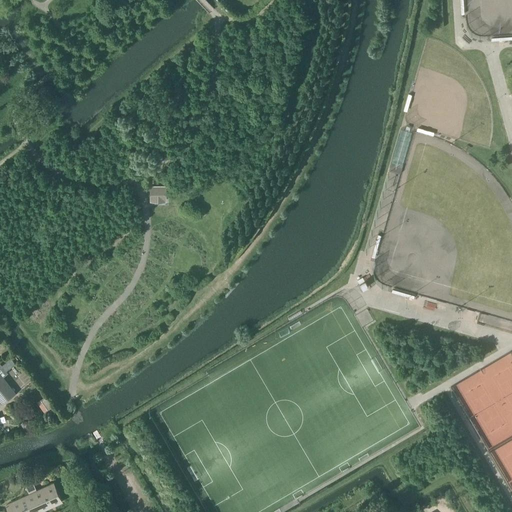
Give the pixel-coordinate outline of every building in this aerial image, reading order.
[(165,186),(150,187),(151,201),(165,201),(165,186)] [(381,236),(378,235),(371,257),(374,258),(381,236)] [(360,284),(363,290),(368,286),(365,281),(360,284)] [(391,292),(413,299),(414,296),(392,289),(391,292)] [(0,364),(0,374),(2,377),(7,373),(6,372),(15,365),(11,359),(2,366),(0,364)] [(0,402),(1,404),(15,393),(2,377),(0,374),(0,402)] [(38,402),(42,408),(46,413),(55,407),(46,396),(38,402)] [(6,505),(9,511),(39,511),(61,502),(53,484),(36,491),(32,482),(25,485),(29,494),(6,505)] [(375,493),(366,500),(369,504),(378,497),(375,493)]
